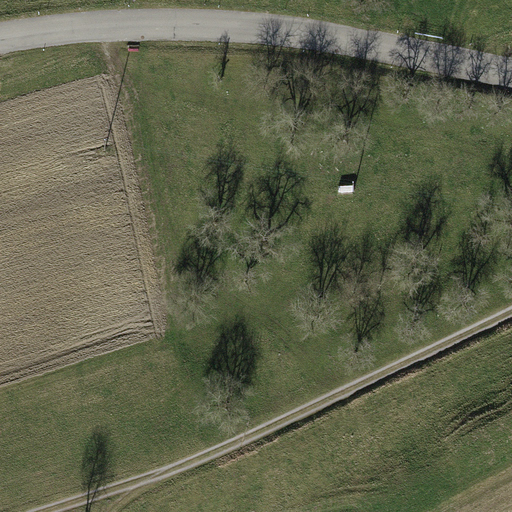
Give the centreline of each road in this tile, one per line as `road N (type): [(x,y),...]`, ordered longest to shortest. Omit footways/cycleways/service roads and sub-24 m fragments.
road 1 (unclassified): [(511,74),(275,28),(99,23),(0,35)]
road 2 (track): [(41,511),(195,461),(511,317)]
